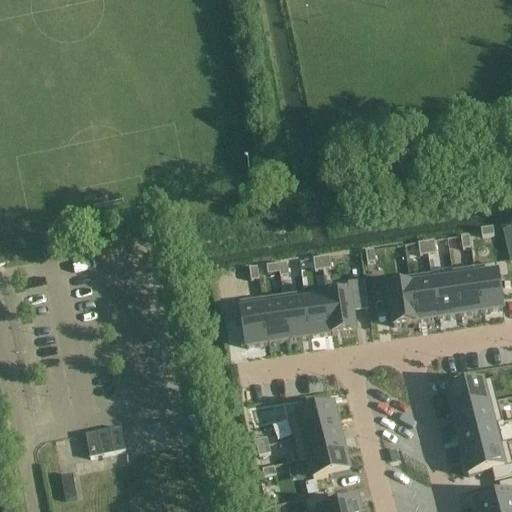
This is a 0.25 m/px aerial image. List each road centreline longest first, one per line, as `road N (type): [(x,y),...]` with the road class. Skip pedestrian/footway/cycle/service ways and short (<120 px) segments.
road 1 (residential): [(404,343),(444,511)]
road 2 (residential): [(344,353),(384,511)]
